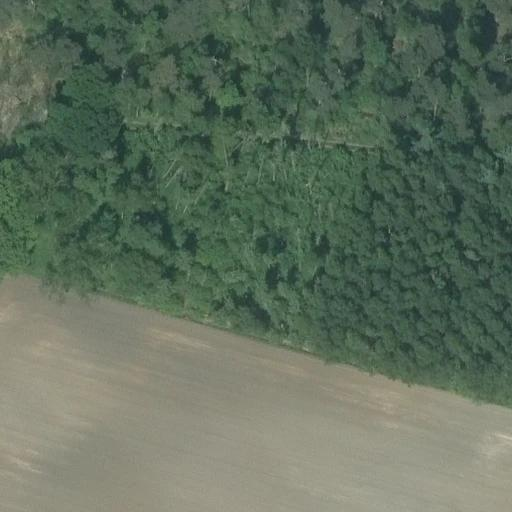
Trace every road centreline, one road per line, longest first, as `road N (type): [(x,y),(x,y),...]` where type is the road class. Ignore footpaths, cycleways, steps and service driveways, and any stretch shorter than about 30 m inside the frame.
road 1 (track): [(102,116),(511,161)]
road 2 (track): [(198,0),(0,235)]
